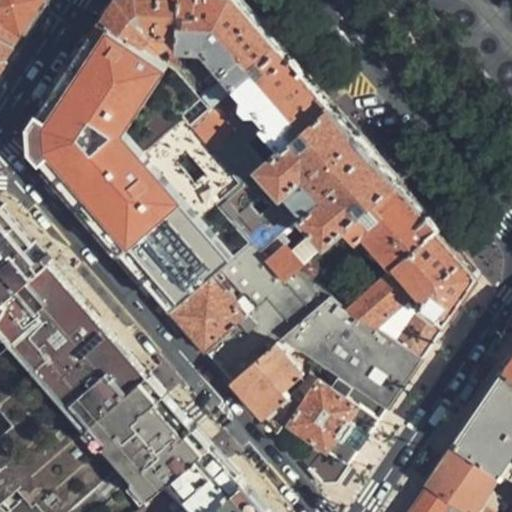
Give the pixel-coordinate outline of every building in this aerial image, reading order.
[(43,0),(0,0),(0,19),(21,34),(43,0)] [(80,203),(105,232),(131,208),(158,183),(186,215),(179,221),(187,231),(218,205),(237,189),(243,183),(192,126),(217,104),(240,84),(285,48),(243,0),(181,0),(181,50),(181,58),(180,111),(178,113),(80,203)] [(151,57),(171,50),(175,59),(181,58),(181,50),(181,0),(115,0),(103,18),(147,45),(151,57)] [(0,34),(14,44),(21,34),(0,19),(0,34)] [(96,29),(83,48),(120,70),(132,52),(96,29)] [(0,65),(14,44),(0,34),(0,65)] [(50,98),(99,129),(63,183),(80,203),(178,113),(180,111),(143,86),(120,70),(83,48),(50,98)] [(263,129),(282,151),(334,106),(285,48),(240,84),(250,96),(233,111),(235,113),(229,118),(217,104),(192,126),(243,183),(261,168),(243,148),(256,136),(263,129)] [(143,86),(155,70),(132,52),(120,70),(143,86)] [(50,98),(24,138),(63,183),(99,129),(50,98)] [(261,168),(243,183),(237,189),(218,205),(227,216),(251,243),(285,283),(298,271),(302,268),(283,247),(272,257),(264,249),(302,217),(328,246),(347,228),(400,181),(334,106),(282,151),(261,168)] [(347,228),(359,238),(367,231),(395,262),(438,225),(400,181),(347,228)] [(0,219),(3,219),(11,210),(5,203),(0,203),(0,219)] [(115,244),(143,221),(131,208),(105,232),(115,244)] [(0,219),(0,351),(19,377),(0,392),(0,404),(25,437),(0,458),(0,462),(13,480),(27,469),(44,491),(39,495),(51,509),(61,511),(72,511),(82,507),(124,471),(150,499),(197,453),(203,448),(105,331),(93,331),(83,318),(95,307),(11,210),(3,219),(0,219)] [(199,254),(216,274),(221,270),(251,243),(227,216),(220,222),(226,230),(199,254)] [(446,322),(479,272),(438,225),(395,262),(349,305),(377,325),(412,294),(417,297),(422,290),(430,299),(423,307),(446,322)] [(176,241),(168,248),(140,272),(173,310),(210,279),(176,241)] [(208,351),(233,380),(278,341),(283,336),(332,294),(298,271),(285,283),(251,243),(221,270),(255,309),(246,316),(208,351)] [(173,310),(208,351),(246,316),(212,277),(210,279),(173,310)] [(423,355),(398,339),(377,325),(349,305),(332,294),(283,336),(318,359),(330,367),(388,407),(423,355)] [(203,448),(209,441),(95,307),(83,318),(93,331),(105,331),(203,448)] [(423,355),(440,330),(416,315),(398,339),(423,355)] [(299,399),(290,389),(306,371),(278,341),(233,380),(277,430),(299,399)] [(511,347),(502,363),(511,369),(511,347)] [(322,376),(330,367),(318,359),(309,367),(322,376)] [(511,369),(502,363),(452,436),(499,467),(498,469),(511,478),(511,369)] [(329,449),(359,406),(320,378),(291,423),(329,449)] [(452,436),(424,480),(471,511),(504,511),(480,494),(498,469),(499,467),(452,436)] [(274,511),(209,441),(203,448),(197,453),(150,499),(135,511),(274,511)] [(349,465),(333,454),(330,458),(322,453),(307,465),(322,482),(338,482),(349,465)] [(27,469),(13,480),(30,502),(39,495),(44,491),(27,469)] [(471,511),(424,480),(402,511),(471,511)] [(0,490),(0,507),(3,511),(12,511),(19,507),(4,488),(0,490)]
